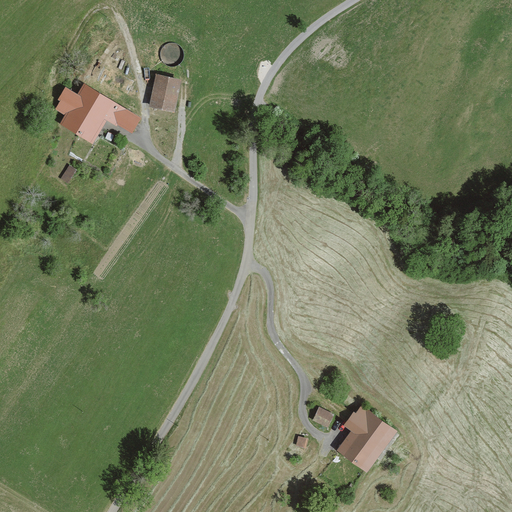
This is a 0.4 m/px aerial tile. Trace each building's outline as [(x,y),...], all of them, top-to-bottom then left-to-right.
[(182,80),(157,76),(151,107),(177,111),(182,80)] [(77,95),(66,88),(53,109),(67,118),(61,127),(95,148),(113,119),(132,131),(140,119),(84,84),(77,95)] [(61,178),(71,183),(77,168),(68,164),(61,178)] [(321,405),(314,419),(330,427),(337,413),(321,405)] [(352,433),(339,449),(368,471),(397,433),(361,406),(345,428),(352,433)] [(299,435),(297,445),(307,446),(309,436),(299,435)]
